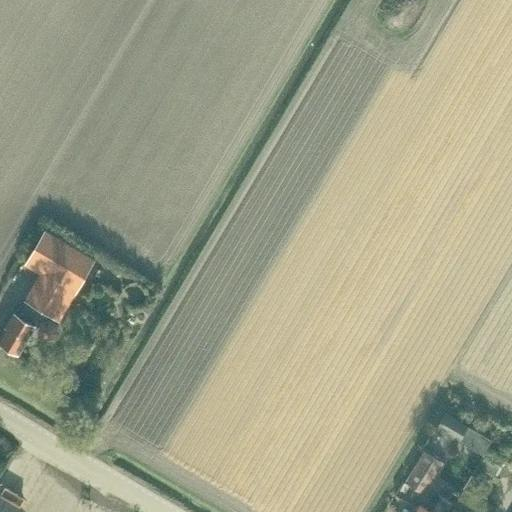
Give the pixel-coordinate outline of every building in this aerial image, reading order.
[(59,322),(87,274),(95,261),(47,231),(26,265),(41,274),(25,301),(27,302),(19,317),(13,314),(5,328),(7,329),(0,340),(0,343),(18,355),(34,327),(38,330),(40,338),(46,342),(54,340),(58,333),(56,326),(54,324),(57,321),(59,322)] [(445,409),(437,423),(460,437),(469,424),(445,409)] [(488,449),(478,467),(495,477),(505,458),(488,449)] [(445,463),(424,450),(406,479),(427,493),(445,463)] [(494,511),(497,508),(487,502),(465,488),(450,511),(494,511)] [(448,511),(451,507),(435,497),(429,508),(421,503),(415,511),(448,511)]
